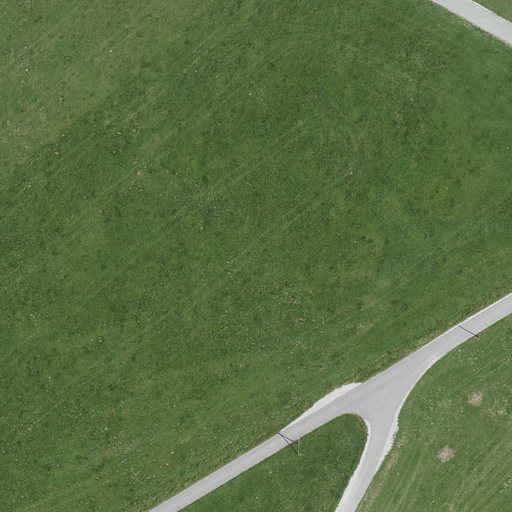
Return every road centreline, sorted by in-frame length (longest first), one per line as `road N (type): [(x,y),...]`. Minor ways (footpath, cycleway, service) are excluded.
road 1 (unclassified): [(394,375),(166,511)]
road 2 (unclassified): [(394,375),(379,436),(344,511)]
road 3 (unclassified): [(511,303),(394,375)]
